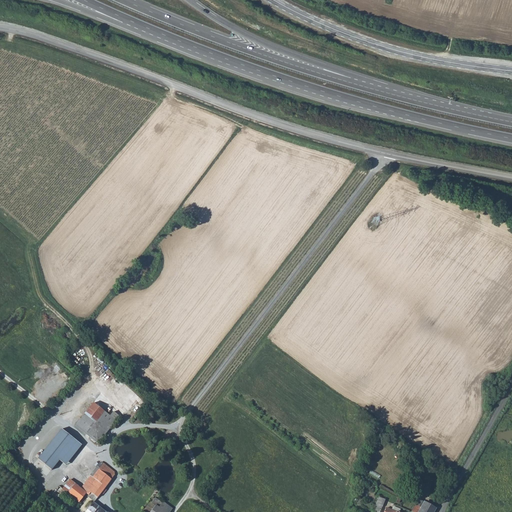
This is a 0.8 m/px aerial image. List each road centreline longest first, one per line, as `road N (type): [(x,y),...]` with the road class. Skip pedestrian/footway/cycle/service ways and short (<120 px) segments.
road 1 (tertiary): [(386,154),(0,27)]
road 2 (trunk): [(136,24),(338,96),(511,138)]
road 3 (unclassified): [(173,426),(386,154)]
road 4 (tertiary): [(274,0),(394,50),(511,72)]
road 5 (trunk): [(357,83),(123,0)]
road 6 (trunk): [(357,83),(250,37),(189,0)]
road 7 (trunk): [(511,121),(357,83)]
road 8 (residential): [(173,426),(127,426),(112,436),(107,453),(118,476),(104,502),(112,511)]
road 9 (unclassified): [(441,511),(511,386)]
road 10 (tertiary): [(511,178),(386,154)]
